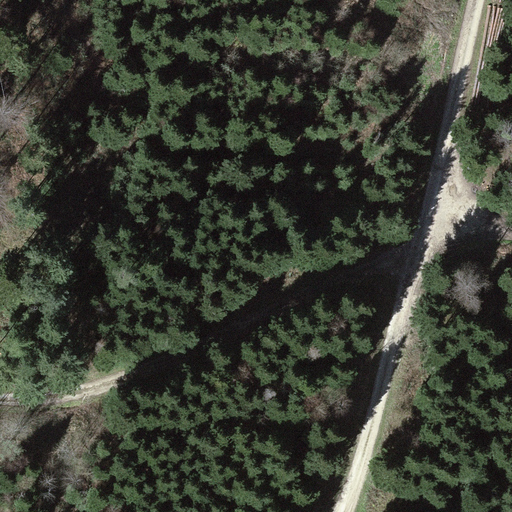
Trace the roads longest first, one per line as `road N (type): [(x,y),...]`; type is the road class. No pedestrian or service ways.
road 1 (track): [(338,511),(480,0)]
road 2 (track): [(0,397),(76,391),(146,371),(417,242)]
